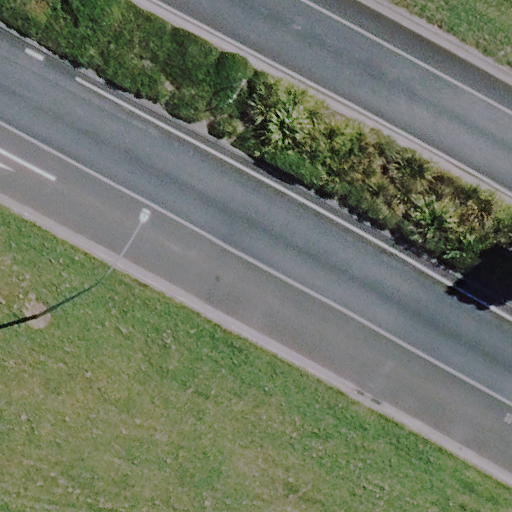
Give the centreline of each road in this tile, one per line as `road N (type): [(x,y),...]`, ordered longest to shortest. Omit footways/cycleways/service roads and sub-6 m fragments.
road 1 (primary): [(511,363),(105,132)]
road 2 (primary): [(272,0),(511,122)]
